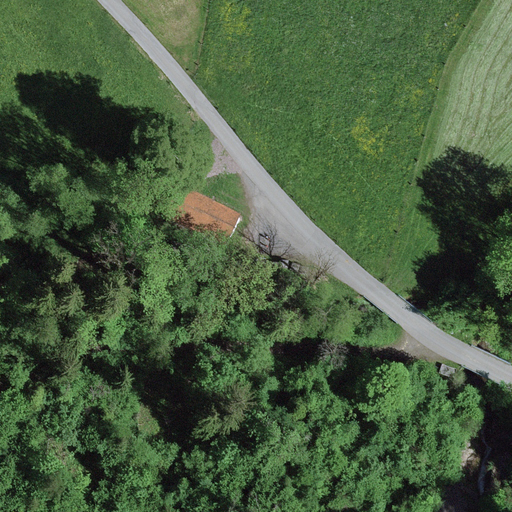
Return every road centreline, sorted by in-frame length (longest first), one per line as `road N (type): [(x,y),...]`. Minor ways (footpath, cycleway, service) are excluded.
road 1 (unclassified): [(108,0),(279,204),(388,305),(511,376)]
road 2 (track): [(420,326),(390,350),(173,360),(0,428)]
